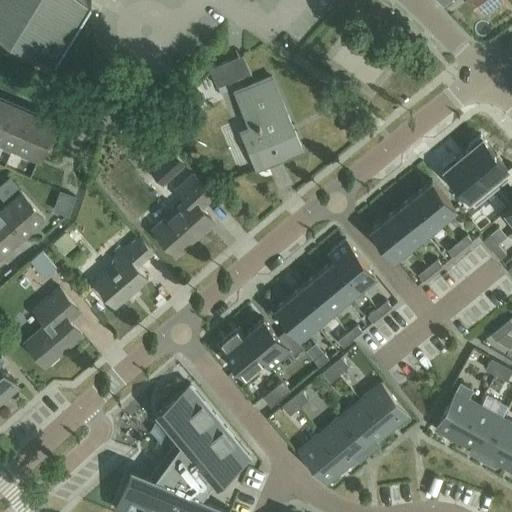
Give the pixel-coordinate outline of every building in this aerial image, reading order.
[(0,0),(0,36),(6,42),(22,49),(24,45),(55,59),(91,2),(88,0),(0,0)] [(472,0),(480,10),(494,0),(472,0)] [(217,86),(251,72),(243,53),(209,67),(217,86)] [(256,166),(301,147),(271,75),(234,91),(248,125),(240,129),(256,166)] [(0,136),(40,154),(53,122),(54,120),(0,96),(0,136)] [(511,163),(508,167),(481,134),(469,144),(470,146),(463,152),(494,189),(507,178),(511,183),(511,163)] [(163,184),(185,163),(172,149),(150,169),(163,184)] [(494,189),(463,152),(457,157),(455,155),(443,166),(475,204),(494,189)] [(176,253),(213,220),(202,207),(213,196),(193,174),(176,190),(185,199),(153,227),(176,253)] [(455,207),(432,178),(416,191),(440,219),(455,207)] [(0,209),(23,235),(45,217),(21,190),(0,208),(0,209)] [(440,219),(416,191),(401,203),(425,232),(440,219)] [(70,217),(76,198),(65,194),(58,213),(70,217)] [(425,232),(401,203),(387,215),(410,244),(425,232)] [(23,235),(0,209),(0,250),(3,254),(23,235)] [(395,257),(410,244),(387,215),(371,228),(395,257)] [(467,233),(457,241),(462,247),(472,239),(467,233)] [(492,248),(498,242),(490,233),(484,238),(492,248)] [(115,305),(147,277),(137,264),(153,251),(139,234),(121,249),(125,253),(94,280),(115,305)] [(346,237),(330,250),(335,257),(336,257),(359,285),(375,273),(346,237)] [(462,247),(457,241),(447,249),(453,255),(462,247)] [(506,252),(498,242),(492,248),(500,257),(506,252)] [(46,255),(31,260),(37,279),(53,273),(46,255)] [(335,257),(321,269),(345,298),(359,285),(336,257),(335,257)] [(437,257),(427,265),(433,272),(442,264),(437,257)] [(433,272),(427,265),(418,273),(423,279),(433,272)] [(306,281),(330,310),(345,298),(321,269),(306,281)] [(330,310),(306,281),(291,293),(315,322),(330,310)] [(45,364),(81,333),(69,318),(79,310),(59,286),(33,308),(46,323),(25,341),(45,364)] [(315,322),(291,293),(276,306),(300,335),(315,322)] [(386,299),(377,307),(382,313),(392,305),(386,299)] [(382,313),(377,307),(367,314),(373,321),(382,313)] [(263,317),(244,332),(264,357),(270,364),(289,348),(294,354),(303,346),(287,326),(278,334),(263,317)] [(511,326),(511,320),(510,317),(500,325),(505,332),(511,326)] [(357,323),(347,331),(353,337),(362,330),(357,323)] [(244,332),(239,325),(219,341),(245,373),(264,357),(244,332)] [(505,332),(500,325),(490,333),(496,340),(505,332)] [(353,337),(347,331),(338,339),(343,345),(353,337)] [(329,357),(324,350),(314,358),(319,365),(329,357)] [(340,356),(331,363),(340,374),(349,367),(340,356)] [(486,368),(496,374),(502,362),(493,357),(486,368)] [(0,386),(12,376),(0,362),(0,386)] [(496,374),(505,379),(511,367),(502,362),(496,374)] [(332,380),(340,374),(331,363),(323,370),(332,380)] [(291,389),(283,379),(263,395),(271,405),(291,389)] [(381,381),(360,398),(387,431),(408,414),(381,381)] [(200,491),(212,478),(216,482),(250,454),(189,382),(167,400),(156,410),(178,435),(182,441),(155,477),(149,474),(131,467),(126,480),(115,507),(127,511),(225,511),(228,506),(206,497),(205,497),(206,494),(200,491)] [(300,407),(308,400),(300,389),(291,396),(300,407)] [(456,389),(435,426),(459,439),(480,402),(456,389)] [(283,403),(292,414),(300,407),(291,396),(283,403)] [(360,398),(340,414),(367,447),(387,431),(360,398)] [(480,402),(459,439),(482,452),(502,415),(480,402)] [(367,447),(340,414),(320,431),(347,464),(367,447)] [(511,419),(502,415),(482,452),(504,465),(511,450),(511,419)] [(347,464),(320,431),(299,448),(327,481),(347,464)]
